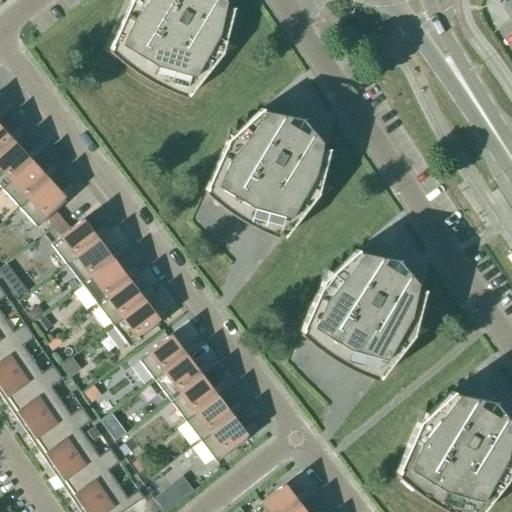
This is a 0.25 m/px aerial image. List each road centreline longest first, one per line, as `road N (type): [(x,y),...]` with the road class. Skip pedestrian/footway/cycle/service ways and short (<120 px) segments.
road 1 (residential): [(301,434),(0,45)]
road 2 (unclassified): [(511,346),(283,6)]
road 3 (secondary): [(387,0),(451,86),(480,111)]
road 4 (residential): [(200,511),(301,434)]
road 5 (secondary): [(480,111),(426,0)]
